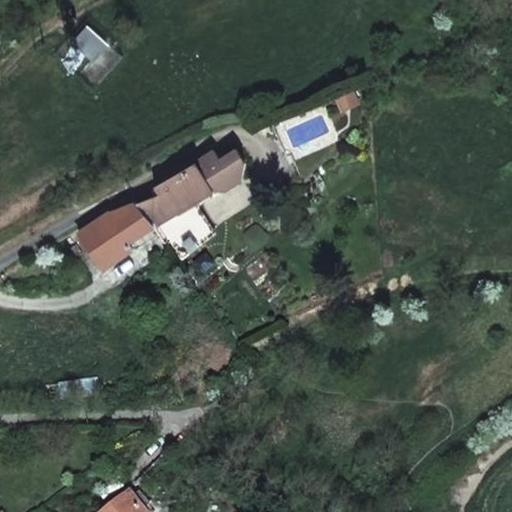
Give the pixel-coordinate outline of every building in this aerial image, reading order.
[(87,27),(74,42),(94,60),(107,44),(87,27)] [(355,91),(335,100),(341,113),(361,103),(355,91)] [(214,149),(154,186),(159,193),(135,203),(153,225),(171,251),(175,248),(182,258),(217,237),(194,201),(210,190),(222,191),(242,178),(246,163),(237,149),(220,159),(214,149)] [(126,237),(153,225),(135,203),(109,214),(107,212),(80,232),(104,268),(132,248),(126,237)] [(98,396),(98,380),(46,386),(46,402),(98,396)] [(105,511),(143,511),(129,494),(105,511)]
